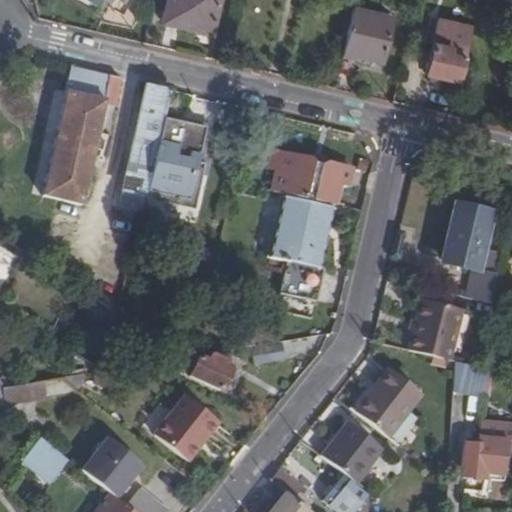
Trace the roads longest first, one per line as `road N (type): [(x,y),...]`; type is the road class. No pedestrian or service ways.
road 1 (residential): [(402,125),(351,341),(218,511)]
road 2 (residential): [(402,125),(11,33)]
